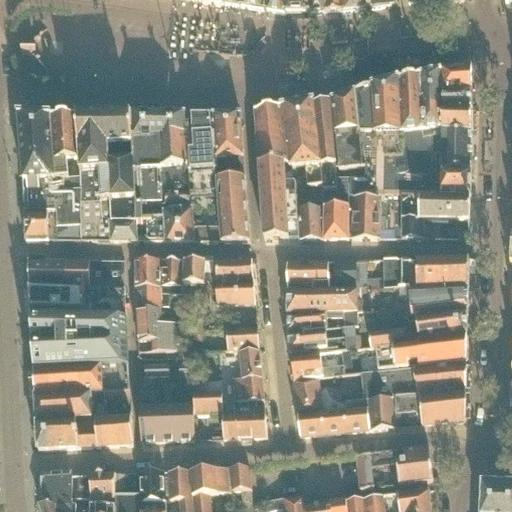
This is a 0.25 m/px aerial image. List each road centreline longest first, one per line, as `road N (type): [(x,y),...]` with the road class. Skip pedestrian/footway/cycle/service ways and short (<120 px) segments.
road 1 (residential): [(2,251),(275,253)]
road 2 (unclassified): [(17,511),(2,251)]
road 3 (residential): [(290,455),(54,467)]
road 4 (residential): [(275,253),(497,255)]
road 5 (residential): [(496,37),(503,66),(497,255)]
road 6 (residential): [(290,455),(275,253)]
road 7 (residential): [(480,453),(432,440),(290,455)]
road 8 (residential): [(497,255),(489,441)]
